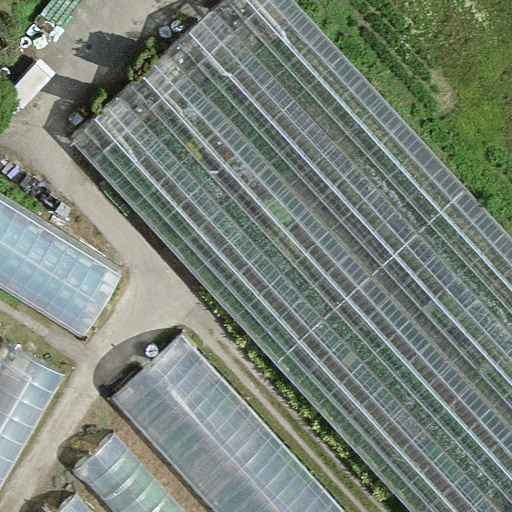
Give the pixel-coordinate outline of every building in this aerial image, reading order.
[(511,511),(511,237),(294,0),(219,0),(76,130),(425,511),(511,511)] [(0,283),(82,330),(120,266),(0,197),(0,283)] [(359,511),(186,322),(112,389),(224,511),(359,511)] [(0,481),(60,360),(0,330),(0,481)] [(200,511),(116,419),(75,456),(125,511),(200,511)] [(44,511),(104,511),(78,482),(44,511)]
